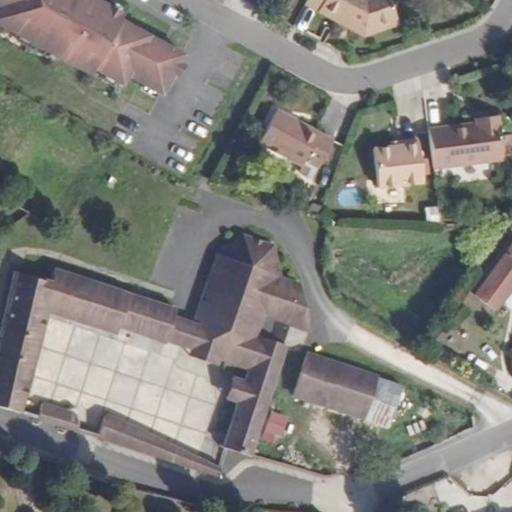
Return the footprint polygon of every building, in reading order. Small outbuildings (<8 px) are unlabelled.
[(187,54),(124,21),(127,17),(95,0),(0,0),(0,8),(3,10),(0,14),(0,25),(95,76),(98,71),(126,86),(131,77),(165,95),(187,54)] [(404,28),(395,0),(309,0),(307,6),(367,37),(404,28)] [(319,170),(334,141),(279,111),(260,145),(304,168),(307,163),(319,170)] [(502,157),(496,115),(474,118),(474,122),(428,129),(434,175),(503,164),(502,157)] [(425,185),(419,139),(405,141),(406,147),(392,149),(372,152),(379,191),(425,185)] [(497,312),(511,290),(511,232),(511,233),(511,249),(477,298),(497,312)] [(219,252),(194,321),(177,315),(176,308),(169,305),(143,297),(110,289),(57,271),(54,283),(15,273),(0,333),(0,408),(22,416),(32,380),(50,314),(70,321),(93,329),(118,338),(120,330),(141,336),(196,353),(221,362),(237,368),(250,370),(248,378),(246,384),(236,406),(222,449),(239,452),(253,455),(290,349),(283,347),(289,328),(310,335),(301,285),(283,277),(275,247),(245,236),(219,252)] [(219,368),(221,362),(196,353),(194,358),(201,361),(206,363),(212,365),(219,368)] [(402,387),(375,379),(304,357),(290,399),(389,429),(402,387)] [(236,406),(246,384),(235,379),(226,402),(236,406)] [(85,434),(80,418),(73,415),(76,406),(69,404),(63,409),(38,402),(33,420),(85,434)] [(287,418),(270,413),(263,434),(280,440),(287,418)] [(172,461),(176,448),(106,417),(100,439),(172,461)] [(231,467),(231,465),(221,468),(176,448),(172,461),(217,480),(231,467)]
